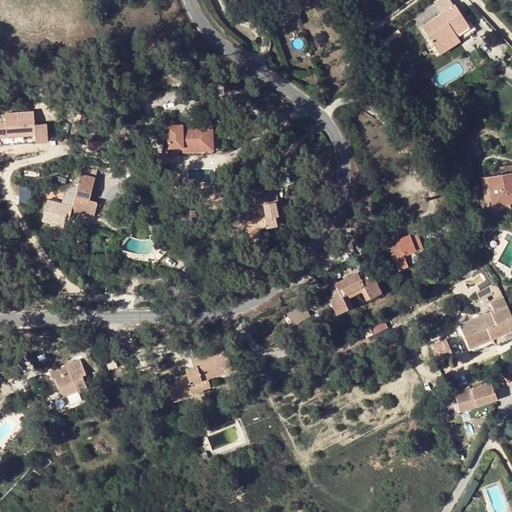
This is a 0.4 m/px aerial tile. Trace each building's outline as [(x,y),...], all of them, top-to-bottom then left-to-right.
[(438,0),(436,2),(443,12),(454,5),(451,0),(438,0)] [(422,26),(436,48),(469,25),(455,4),(454,5),(443,12),(422,26)] [(469,25),(436,48),(441,55),(474,33),(469,25)] [(31,115),(2,116),(2,129),(0,129),(0,147),(16,147),(16,136),(31,136),(31,146),(43,146),(43,128),(31,128),(31,115)] [(169,147),(184,147),(194,146),(194,151),(214,150),(213,124),(193,125),(193,129),(183,129),(183,125),(183,124),(168,125),(169,147)] [(16,136),(16,147),(31,146),(31,136),(16,136)] [(103,140),(92,142),(94,149),(104,146),(103,140)] [(511,164),(503,166),(504,172),(511,170),(511,164)] [(51,222),(64,225),(67,214),(70,215),(77,211),(93,216),(97,202),(89,200),(85,199),(86,194),(90,195),(97,169),(82,168),(78,183),(65,190),(62,204),(49,200),(43,220),(51,222)] [(511,173),(488,177),(493,206),(511,202),(511,173)] [(263,196),(265,205),(275,203),(278,202),(275,189),(262,191),(263,196)] [(263,196),(250,199),(252,208),(263,205),(267,219),(248,224),(251,240),(261,238),(260,229),(277,226),(276,217),(278,217),(275,203),(265,205),(263,196)] [(389,220),(377,224),(380,235),(393,230),(389,220)] [(416,233),(387,244),(398,272),(408,268),(404,257),(403,254),(422,247),(416,233)] [(403,254),(404,257),(423,250),(422,247),(403,254)] [(233,251),(220,252),(220,260),(234,259),(233,251)] [(366,282),(373,298),(382,294),(373,275),(368,277),(364,270),(328,286),(332,294),(328,296),(337,315),(345,311),(338,296),(366,282)] [(338,296),(345,311),(348,310),(342,297),(364,287),(370,299),(373,298),(366,282),(338,296)] [(496,283),(476,291),(480,301),(493,296),(495,300),(503,297),(499,289),(498,287),(496,283)] [(494,311),(483,315),(486,325),(493,339),(511,331),(511,319),(503,298),(491,303),(494,311)] [(287,313),(294,326),(311,316),(304,303),(287,313)] [(486,325),(483,315),(471,320),(475,330),(486,325)] [(469,348),(493,339),(486,325),(475,330),(471,320),(463,323),(465,327),(463,328),(465,333),(463,334),(469,348)] [(441,325),(430,329),(432,335),(443,331),(441,325)] [(275,329),(263,337),(267,344),(280,336),(275,329)] [(433,339),(429,341),(439,359),(454,352),(445,335),(434,340),(433,339)] [(207,378),(223,373),(218,359),(222,357),(220,349),(201,355),(187,360),(190,369),(185,371),(186,375),(174,379),(177,387),(170,389),(174,401),(203,392),(202,389),(210,387),(207,378)] [(9,356),(0,363),(10,376),(19,369),(9,356)] [(228,356),(222,357),(218,359),(223,373),(233,370),(228,356)] [(68,367),(50,373),(52,381),(55,380),(60,393),(64,391),(66,396),(76,392),(77,393),(86,390),(81,377),(85,376),(80,362),(68,367)] [(474,397),(465,401),(468,410),(497,400),(490,382),(471,389),(474,397)] [(470,385),(453,390),(457,401),(464,399),(465,401),(474,397),(471,389),(470,385)] [(465,401),(464,399),(457,401),(461,412),(468,410),(465,401)]
